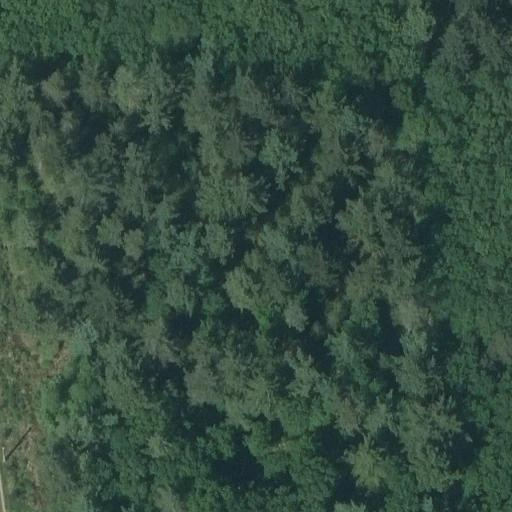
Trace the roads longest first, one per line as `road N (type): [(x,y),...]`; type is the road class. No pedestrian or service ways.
road 1 (track): [(511,166),(406,164),(290,104),(174,88),(0,90)]
road 2 (track): [(452,511),(385,0)]
